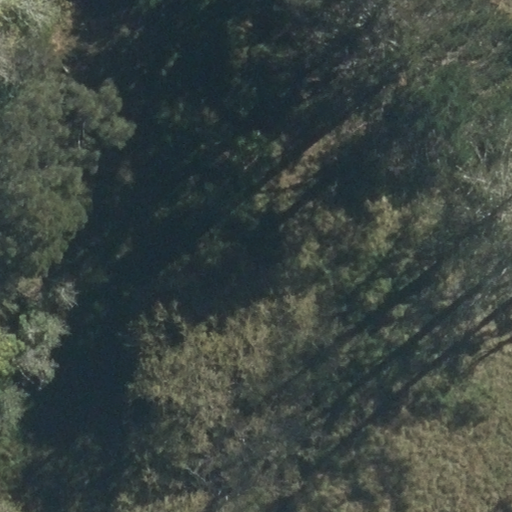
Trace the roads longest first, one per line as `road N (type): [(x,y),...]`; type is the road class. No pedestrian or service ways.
road 1 (unknown): [(511,141),(71,459),(13,511)]
road 2 (unknown): [(71,459),(0,351)]
